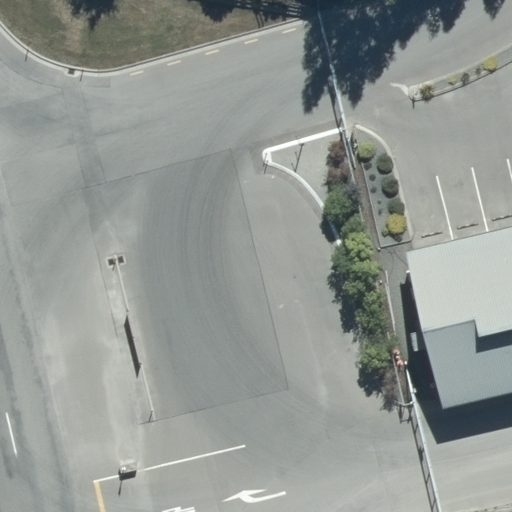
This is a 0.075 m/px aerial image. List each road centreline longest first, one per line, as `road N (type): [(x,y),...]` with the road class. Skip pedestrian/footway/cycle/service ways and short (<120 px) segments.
road 1 (unknown): [(5,408),(226,165),(383,30),(434,0)]
road 2 (unknown): [(275,511),(511,423)]
road 3 (unclassified): [(0,384),(29,511)]
